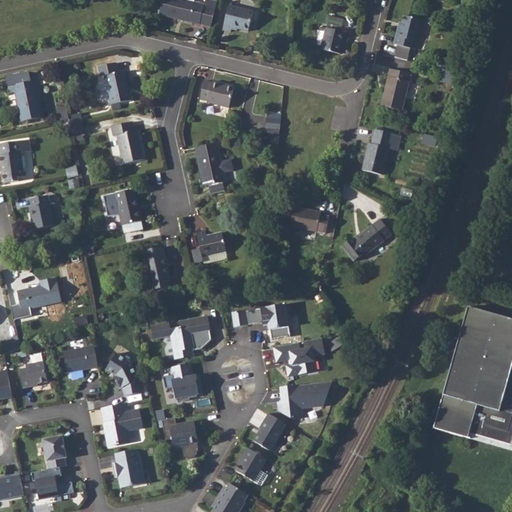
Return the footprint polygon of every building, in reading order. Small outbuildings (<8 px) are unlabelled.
[(163,0),(161,14),(212,25),(217,0),(205,0),(204,4),(195,1),(194,0),(163,0)] [(250,30),(255,9),(230,3),(223,30),(233,32),(235,26),(250,30)] [(411,49),(415,49),(423,18),(406,14),(400,35),(397,35),(394,44),(398,45),(395,57),(408,60),(411,49)] [(352,40),(354,31),(330,26),(326,48),(344,51),(347,39),(352,40)] [(405,112),(414,75),(393,70),(384,107),(405,112)] [(444,80),(457,82),(459,74),(446,70),(444,80)] [(129,79),(128,71),(104,76),(110,105),(112,105),(120,103),(132,101),(127,80),(129,79)] [(39,88),(37,80),(9,87),(10,95),(16,93),(22,122),(43,118),(37,89),(39,88)] [(208,104),(231,109),(236,86),(214,81),(213,84),(205,82),(201,100),(209,102),(208,104)] [(57,110),(59,122),(69,119),(68,117),(66,108),(57,110)] [(268,119),(281,120),(282,110),(268,108),(268,119)] [(69,119),(71,127),(83,124),(81,114),(68,117),(69,119)] [(145,160),(138,130),(134,131),(132,122),(111,127),(113,137),(117,136),(123,165),(145,160)] [(387,178),(393,148),(394,143),(403,145),(404,136),(379,130),(375,147),(372,146),(366,173),(387,178)] [(30,140),(0,144),(0,152),(0,155),(0,164),(2,165),(4,184),(19,182),(18,178),(25,177),(21,153),(31,152),(30,140)] [(218,142),(196,147),(205,187),(207,186),(225,183),(227,182),(225,173),(236,171),(233,159),(223,162),(218,142)] [(124,234),(143,230),(141,222),(143,221),(137,197),(136,197),(134,190),(104,197),(108,217),(120,216),(122,226),(123,226),(124,234)] [(259,207),(273,203),(274,195),(257,199),(259,207)] [(30,207),(34,230),(54,226),(47,196),(30,200),(32,207),(30,207)] [(328,232),(330,217),(322,215),(323,211),(297,206),(292,227),(328,232)] [(395,238),(383,222),(360,239),(359,237),(343,249),(354,265),(363,258),(365,261),(395,238)] [(196,264),(204,263),(202,257),(228,251),(225,232),(207,236),(206,230),(198,231),(201,249),(194,250),(196,264)] [(80,253),(82,258),(95,255),(93,246),(81,249),(80,253)] [(170,279),(163,246),(140,251),(147,284),(150,283),(152,292),(170,288),(168,279),(170,279)] [(32,309),(62,302),(58,283),(57,283),(56,278),(40,281),(41,286),(18,291),(21,304),(12,306),(15,320),(33,316),(32,309)] [(287,302),(233,311),(236,325),(264,320),(265,323),(270,322),(271,327),(272,327),(273,337),(292,334),(289,316),(292,313),(290,304),(287,302)] [(511,452),(511,321),(477,311),(439,430),(511,452)] [(171,323),(153,326),(155,339),(172,335),(177,358),(189,356),(188,348),(195,347),(196,350),(203,348),(213,339),(208,316),(180,321),(181,327),(171,329),(171,323)] [(86,317),(74,319),(75,326),(88,324),(86,317)] [(323,333),(276,345),(280,359),(294,355),(296,361),(290,362),(292,372),(319,366),(316,352),(327,349),(323,333)] [(18,337),(1,341),(4,354),(21,350),(18,337)] [(94,346),(63,352),(68,373),(98,367),(94,346)] [(139,380),(131,363),(117,354),(106,370),(116,376),(118,380),(115,381),(120,390),(123,388),(125,396),(142,393),(139,380)] [(20,370),(23,388),(31,387),(31,385),(48,382),(44,362),(26,365),(27,368),(20,370)] [(192,363),(175,367),(176,375),(166,376),(169,388),(176,387),(179,399),(180,398),(181,402),(193,400),(192,398),(200,396),(200,394),(204,393),(202,383),(197,384),(196,380),(199,380),(198,375),(195,376),(192,363)] [(0,400),(12,398),(7,370),(0,371),(0,400)] [(335,379),(285,385),(287,400),(283,400),(285,410),(296,416),(307,415),(305,406),(327,403),(335,379)] [(125,404),(103,408),(108,434),(106,434),(109,446),(131,442),(129,431),(143,428),(140,410),(127,412),(125,404)] [(264,427),(265,427),(258,440),(275,449),(290,423),(272,412),(264,427)] [(198,421),(180,425),(181,428),(174,430),(178,449),(192,446),(192,444),(202,442),(198,421)] [(43,440),(49,470),(60,467),(67,466),(65,459),(67,458),(63,436),(43,440)] [(271,458),(252,447),(244,460),(245,461),(240,470),(259,480),(271,458)] [(116,454),(117,462),(112,463),(113,471),(118,475),(121,488),(144,484),(139,458),(138,458),(136,450),(116,454)] [(49,470),(32,473),(33,482),(37,481),(40,500),(74,493),(72,483),(57,486),(55,478),(62,476),(60,467),(49,470)] [(0,500),(24,496),(20,475),(3,479),(4,480),(0,480),(0,500)] [(254,494),(234,483),(230,490),(227,489),(219,504),(221,505),(217,511),(244,511),(250,502),(249,502),(254,494)]
